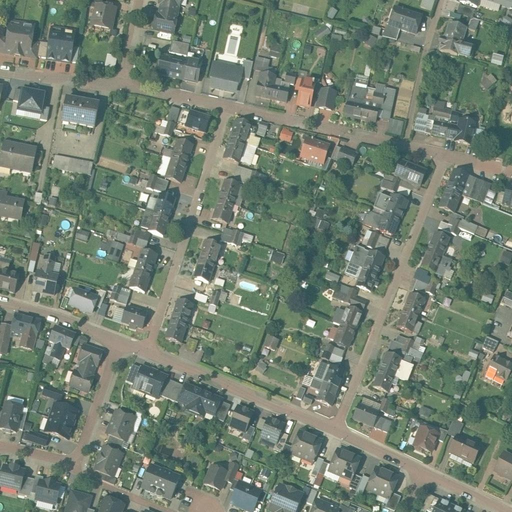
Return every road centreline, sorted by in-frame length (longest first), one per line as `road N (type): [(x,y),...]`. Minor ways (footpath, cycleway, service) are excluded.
road 1 (residential): [(443,155),(336,429)]
road 2 (residential): [(227,106),(146,353)]
road 3 (residential): [(146,353),(336,429)]
road 4 (residential): [(227,106),(403,145)]
road 5 (residential): [(442,0),(403,145)]
road 6 (residential): [(74,467),(119,342)]
road 7 (residential): [(119,342),(0,303)]
road 8 (residential): [(0,68),(121,86)]
